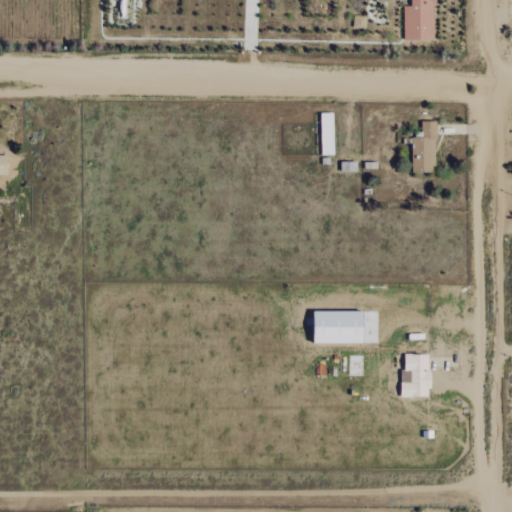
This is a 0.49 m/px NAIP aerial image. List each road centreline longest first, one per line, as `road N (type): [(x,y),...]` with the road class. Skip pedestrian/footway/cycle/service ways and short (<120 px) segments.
road 1 (residential): [(493,511),(499,259),(489,0)]
road 2 (residential): [(0,491),(494,488)]
road 3 (residential): [(0,69),(490,78)]
road 4 (track): [(494,473),(482,467),(471,393),(437,384)]
